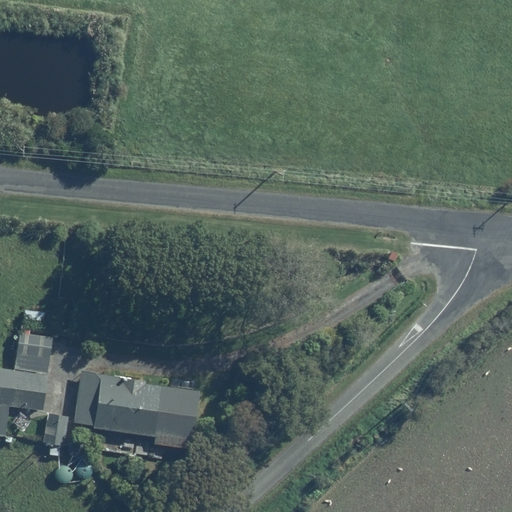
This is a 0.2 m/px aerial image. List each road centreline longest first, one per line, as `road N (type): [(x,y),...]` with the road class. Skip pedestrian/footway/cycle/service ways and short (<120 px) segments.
road 1 (unclassified): [(494,225),(0,178)]
road 2 (residential): [(222,511),(456,300),(484,263),(494,225)]
